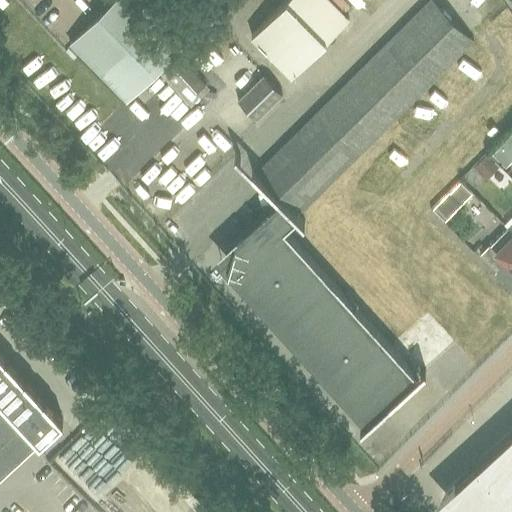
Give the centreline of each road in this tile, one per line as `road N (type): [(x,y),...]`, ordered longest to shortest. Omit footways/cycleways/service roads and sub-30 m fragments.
road 1 (unclassified): [(359,509),(0,114)]
road 2 (primary): [(298,511),(0,184)]
road 3 (unclassified): [(450,0),(497,51),(496,80),(409,168)]
road 4 (residential): [(359,509),(511,357)]
